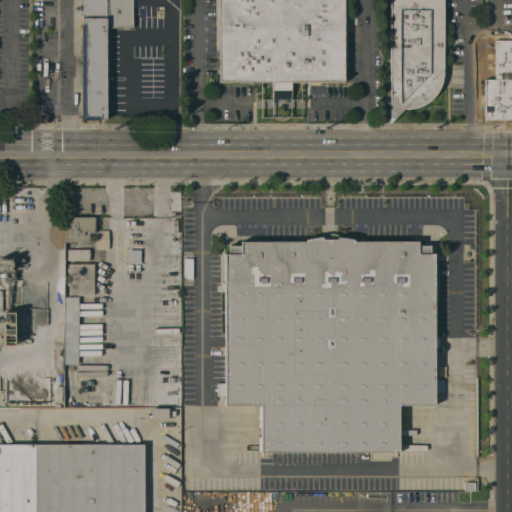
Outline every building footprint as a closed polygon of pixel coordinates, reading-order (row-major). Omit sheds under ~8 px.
[(106,0),(106,18),(106,119),(82,119),(82,17),(83,17),(82,0),(106,0)] [(132,0),(132,27),(108,27),(108,0),(132,0)] [(291,82),(291,99),(272,99),(272,82),(218,82),(218,0),(343,0),(343,82),(302,82),(291,82)] [(443,0),(443,69),(442,74),(442,79),(439,87),(437,92),(434,96),(429,101),(423,104),(415,107),(411,108),(406,108),(403,108),(389,123),(389,106),(384,100),(389,95),(389,0),(443,0)] [(511,119),(485,119),(485,80),(495,79),(495,40),(511,40),(511,119)] [(94,217),(94,232),(89,233),(89,241),(65,242),(65,217),(94,217)] [(176,259),(169,259),(169,220),(177,220),(176,259)] [(154,263),(139,263),(139,226),(154,226),(154,263)] [(95,249),(108,249),(107,230),(95,230),(95,249)] [(404,451),(267,452),(267,404),(227,404),(226,257),(243,257),(243,243),(421,242),(421,254),(439,254),(440,405),(404,405),(404,451)] [(66,260),(89,260),(88,249),(66,249),(66,260)] [(94,295),(68,295),(68,263),(94,263),(94,295)] [(78,297),(64,297),(63,364),(77,364),(78,297)] [(79,388),(78,400),(64,400),(65,387),(79,388)] [(168,407),(150,407),(150,420),(167,420),(168,407)] [(143,511),(0,511),(0,444),(143,444),(143,511)] [(475,482),(475,490),(464,490),(464,482),(475,482)]
